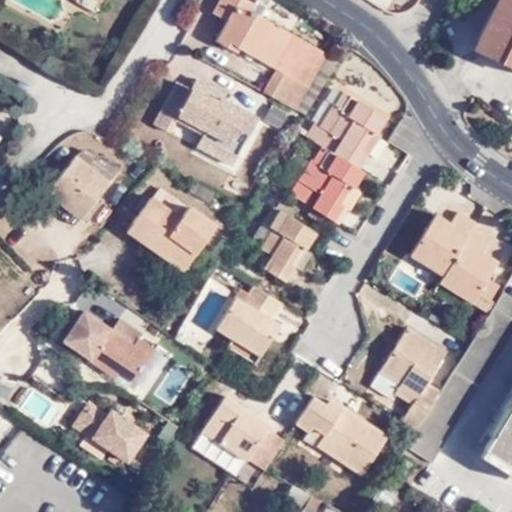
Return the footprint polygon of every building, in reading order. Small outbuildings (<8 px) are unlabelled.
[(96,1),(95,0),(72,0),(72,2),(90,12),(96,1)] [(260,92),(293,110),(306,88),(300,85),(320,53),(249,11),(254,1),(251,0),(217,0),(212,10),(226,19),(212,42),(234,55),(238,48),(273,69),(260,92)] [(511,0),(498,0),(475,51),(511,68),(511,0)] [(2,28),(0,31),(0,46),(95,105),(104,90),(2,28)] [(195,132),(193,135),(228,152),(247,114),(211,96),(208,102),(200,98),(205,88),(186,78),(181,89),(167,82),(145,124),(160,131),(166,118),(195,132)] [(212,92),(205,88),(200,98),(208,102),(211,96),(212,92)] [(322,144),(357,165),(366,151),(362,148),(372,130),(377,133),(387,116),(344,90),(334,107),(342,111),(330,130),(320,123),(315,120),(306,134),(322,144)] [(342,111),(334,107),(332,106),(320,123),(330,130),(342,111)] [(228,152),(193,135),(187,144),(223,163),(228,152)] [(354,187),(364,170),(357,165),(322,144),(292,193),(334,219),(344,205),(339,202),(351,184),(354,187)] [(123,171),(84,149),(48,189),(80,217),(123,171)] [(210,200),(215,191),(192,180),(187,189),(210,200)] [(162,183),(153,194),(182,216),(191,204),(162,183)] [(360,190),(354,187),(351,184),(339,202),(344,205),(334,219),(336,220),(340,222),(360,190)] [(182,216),(153,194),(126,230),(182,272),(217,224),(191,204),(182,216)] [(272,204),(263,219),(273,224),(259,247),(252,259),(284,279),(293,265),(287,261),(298,243),(304,245),(314,229),(272,204)] [(469,230),(474,222),(456,211),(449,222),(435,214),(408,255),(441,275),(469,230)] [(273,224),(263,219),(261,218),(248,240),(259,247),(273,224)] [(487,243),(469,230),(441,275),(437,282),(470,303),(495,263),(481,253),(487,243)] [(293,265),(304,245),(298,243),(287,261),(293,265)] [(0,279),(17,296),(35,278),(4,248),(0,252),(0,279)] [(273,315),(282,299),(255,282),(250,291),(241,285),(216,325),(232,335),(261,351),(280,320),(273,315)] [(511,296),(503,291),(494,306),(511,317),(511,296)] [(511,317),(494,306),(472,340),(434,400),(416,428),(405,445),(432,461),(511,332),(511,317)] [(109,330),(83,311),(62,341),(104,371),(109,365),(129,379),(152,348),(136,336),(140,332),(119,316),(109,330)] [(399,417),(416,428),(434,400),(418,389),(442,350),(403,324),(368,381),(390,395),(393,389),(410,399),(399,417)] [(255,361),(261,351),(232,335),(228,343),(255,361)] [(511,467),(511,387),(485,430),(490,434),(482,447),(511,467)] [(30,415),(56,416),(56,394),(30,394),(30,415)] [(220,395),(198,429),(216,441),(244,459),(266,425),(220,395)] [(319,406),(305,398),(290,420),(302,429),(305,424),(318,433),(312,442),(359,473),(382,435),(346,411),(344,414),(323,400),(319,406)] [(147,433),(110,408),(107,413),(89,400),(72,425),(127,462),(147,433)] [(216,441),(198,429),(192,440),(209,452),(216,441)] [(300,509),(308,494),(288,483),(277,503),(300,509)] [(298,511),(309,511),(317,498),(308,494),(300,509),(298,511)]
